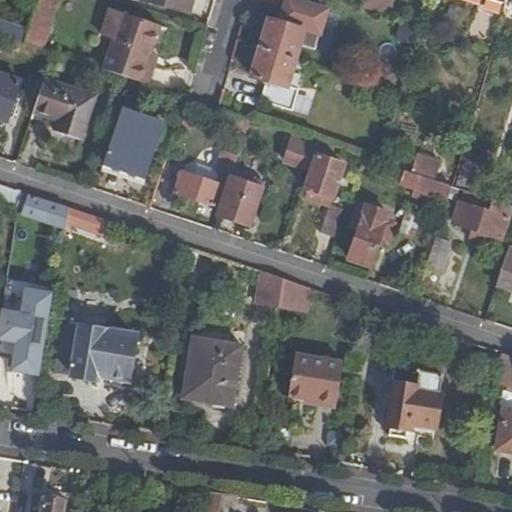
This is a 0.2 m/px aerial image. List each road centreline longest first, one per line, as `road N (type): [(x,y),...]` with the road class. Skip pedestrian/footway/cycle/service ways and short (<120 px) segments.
road 1 (residential): [(0,171),(511,343)]
road 2 (residential): [(0,432),(482,511)]
